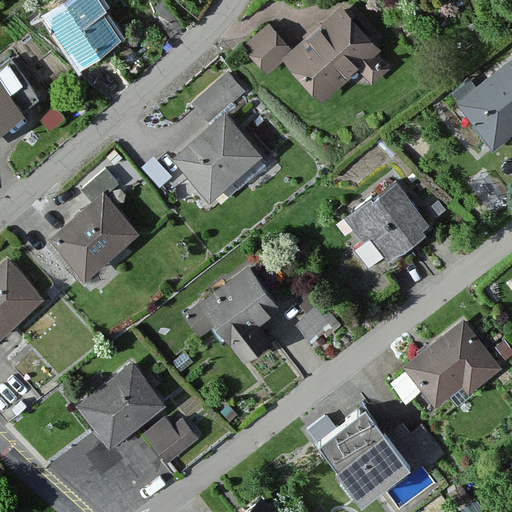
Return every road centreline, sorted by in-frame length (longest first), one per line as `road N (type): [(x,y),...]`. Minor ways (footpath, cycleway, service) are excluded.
road 1 (residential): [(155,511),(511,235)]
road 2 (residential): [(233,0),(0,217)]
